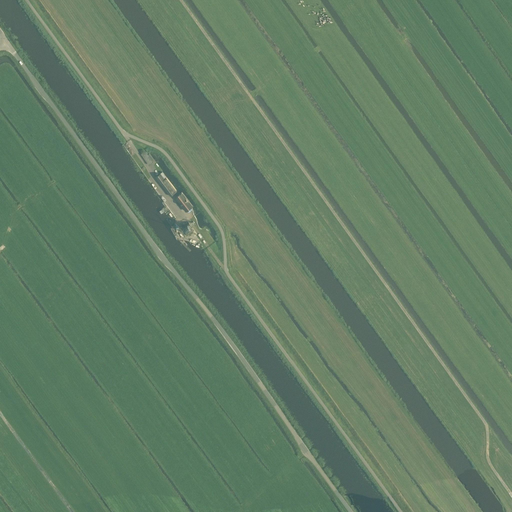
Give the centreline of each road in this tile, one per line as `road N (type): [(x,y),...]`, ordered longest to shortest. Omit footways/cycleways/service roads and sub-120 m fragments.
road 1 (unclassified): [(400,511),(225,271),(218,224),(160,148),(122,132),(26,0)]
road 2 (track): [(511,496),(487,457),(485,424),(180,0)]
road 3 (tertiary): [(349,511),(6,43)]
road 4 (track): [(72,511),(0,413)]
